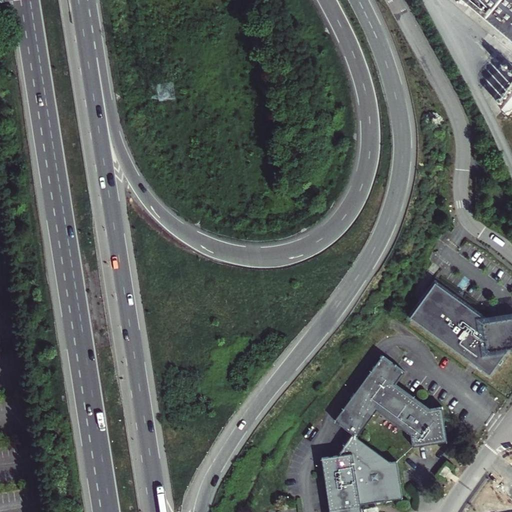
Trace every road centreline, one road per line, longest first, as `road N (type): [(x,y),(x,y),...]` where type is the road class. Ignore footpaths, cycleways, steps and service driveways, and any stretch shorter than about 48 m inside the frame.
road 1 (motorway): [(327,0),(367,99),(365,176),(325,237),(265,257),(190,236),(143,193),(112,128),(86,0)]
road 2 (motorway): [(199,511),(213,472),(347,292),(392,208),(402,157),(399,111),(358,0)]
road 3 (motorway): [(30,0),(110,511)]
road 4 (motorway): [(154,511),(74,0)]
road 5 (unclassified): [(511,252),(465,213),(454,111),(393,0)]
